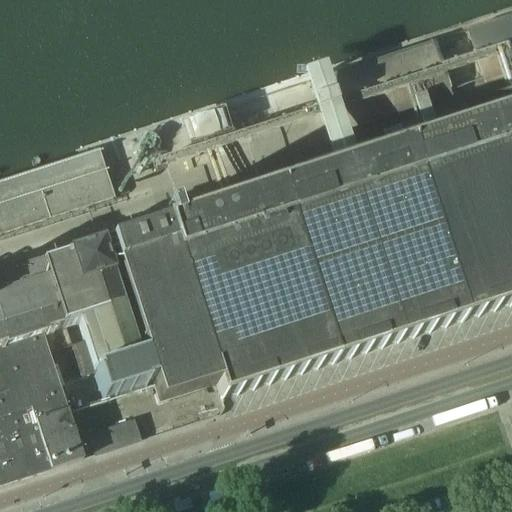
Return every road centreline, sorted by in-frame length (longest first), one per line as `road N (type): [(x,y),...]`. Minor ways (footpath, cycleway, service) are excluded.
road 1 (secondary): [(511,363),(57,511)]
road 2 (secondary): [(118,511),(511,384)]
